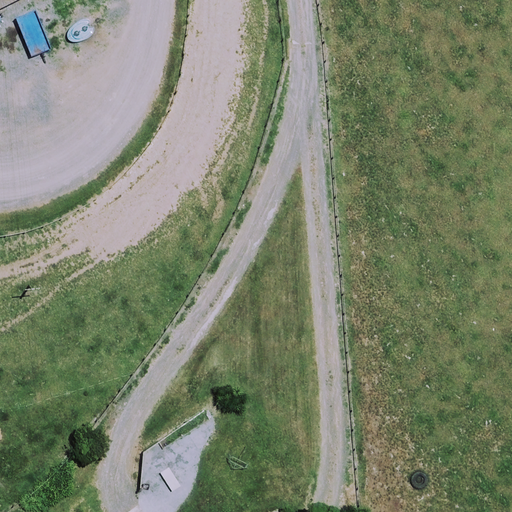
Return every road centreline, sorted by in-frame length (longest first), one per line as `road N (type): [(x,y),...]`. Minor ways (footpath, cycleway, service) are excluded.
road 1 (unknown): [(299,85),(325,442),(318,511)]
road 2 (unknown): [(111,511),(114,467),(132,428),(228,294),(279,174)]
road 3 (unknown): [(147,0),(145,83),(128,134),(99,175),(63,203),(24,220),(0,219)]
